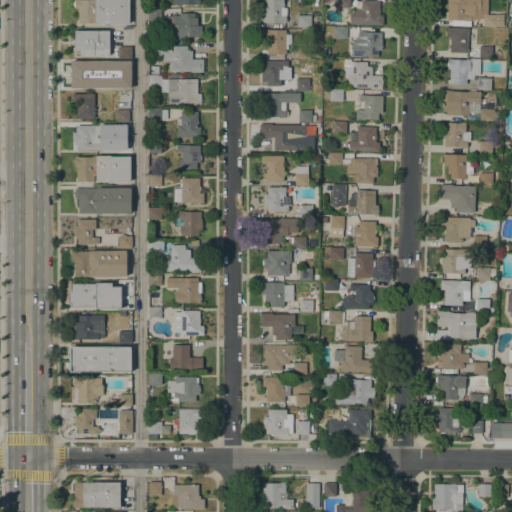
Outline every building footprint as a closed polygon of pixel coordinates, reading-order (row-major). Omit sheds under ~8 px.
[(129,0),(129,24),(95,24),(95,23),(78,23),(78,8),(74,8),(74,0),(129,0)] [(263,14),(262,14),(262,4),(266,4),(266,0),(283,0),(283,7),(286,7),(286,22),(263,22),(263,14)] [(379,0),(379,16),(383,16),(383,25),(349,24),(350,12),(354,8),(361,9),(361,0),(379,0)] [(471,21),(447,20),(447,0),(487,0),(487,14),(496,15),(496,14),(503,14),(503,26),(496,26),(496,27),(482,26),(483,18),(471,21)] [(161,10),(161,20),(148,21),(148,10),(161,10)] [(194,13),(194,17),(197,17),(197,25),(201,25),(201,37),(179,36),(179,39),(167,39),(167,28),(165,28),(165,18),(166,18),(166,16),(174,16),(174,15),(179,15),(179,13),(194,13)] [(311,15),(311,27),(297,27),(297,15),(311,15)] [(347,27),(346,38),(333,38),(333,27),(347,27)] [(468,28),(467,53),(449,52),(450,37),(446,37),(446,27),(468,28)] [(267,54),(267,39),(263,39),(263,29),(267,29),(267,30),(285,29),(285,34),(291,34),(291,44),(287,44),(287,49),(285,49),(285,53),(280,54),(280,55),(277,55),(277,54),(275,54),(275,55),(272,55),(272,54),(267,54)] [(109,31),(109,55),(80,55),(80,50),(74,50),(74,45),(73,45),(73,39),(74,39),(74,31),(109,31)] [(377,56),(364,56),(351,56),(351,42),(355,42),(355,37),(358,37),(358,31),(365,31),(365,32),(381,32),(381,40),(381,42),(382,43),(382,47),(381,48),(381,50),(377,50),(377,56)] [(172,46),(187,45),(187,50),(192,50),(192,59),(202,59),(203,72),(191,72),(191,71),(169,71),(169,61),(163,61),(163,51),(156,51),(156,42),(171,42),(171,50),(173,50),(172,46)] [(131,46),(131,58),(118,58),(118,46),(131,46)] [(492,46),(492,58),(478,58),(479,46),(492,46)] [(297,59),(296,47),(310,47),(310,59),(297,59)] [(479,75),(476,75),(476,79),(466,78),(466,84),(449,84),(450,69),(447,69),(448,58),(451,58),(451,59),(465,59),(480,59),(479,75)] [(348,78),(344,78),(344,75),(343,74),(343,59),(350,59),(350,61),(367,62),(367,66),(371,66),(371,75),(382,75),(382,89),(370,89),(370,87),(348,87),(348,78)] [(261,61),(288,61),(288,68),(284,68),(284,72),(281,72),(281,86),(266,86),(266,81),(261,81),(261,61)] [(110,82),(104,82),(104,83),(97,83),(97,86),(74,86),(74,78),(73,78),(73,69),(77,69),(77,62),(94,62),(110,62),(110,82)] [(197,79),(197,93),(201,93),(201,96),(202,97),(201,100),(200,101),(200,103),(168,103),(168,98),(166,98),(166,93),(168,93),(168,91),(160,91),(160,86),(148,86),(148,76),(161,76),(161,79),(197,79)] [(491,78),(490,90),(477,89),(478,77),(491,78)] [(131,78),(131,90),(118,90),(118,78),(131,78)] [(309,78),(309,90),(295,90),(295,78),(309,78)] [(329,101),(329,90),(342,90),(342,101),(329,101)] [(453,91),(468,92),(468,91),(480,92),(480,104),(481,105),(481,99),(496,100),(495,109),(493,109),(493,111),(499,112),(499,121),(493,121),(493,122),(479,121),(479,113),(473,112),(473,114),(470,114),(470,112),(469,112),(468,116),(445,115),(446,112),(442,111),(443,90),(453,90),(453,91)] [(279,93),(279,92),(299,92),(299,102),(285,102),(285,111),(287,111),(287,116),(286,116),(286,117),(279,117),(261,117),(261,100),(265,100),(265,93),(279,93)] [(94,118),(76,118),(76,99),(71,99),(72,93),(94,94),(94,118)] [(382,113),(378,113),(378,119),(365,119),(365,120),(355,119),(355,109),(363,110),(364,102),(358,101),(358,94),(364,95),(382,96),(382,113)] [(129,109),(129,121),(116,121),(116,109),(129,109)] [(161,109),(167,109),(167,118),(161,119),(148,120),(148,109),(161,109)] [(311,110),(311,115),(315,115),(315,121),(311,121),(311,122),(298,122),(298,110),(311,110)] [(200,136),(177,137),(177,118),(181,118),(181,112),(197,112),(197,120),(198,120),(198,123),(197,124),(197,127),(200,127),(200,136)] [(346,122),(345,133),(332,132),(333,122),(346,122)] [(444,146),(444,139),(443,139),(444,129),(447,129),(447,122),(461,123),(461,122),(465,122),(465,132),(470,132),(469,141),(467,141),(467,147),(444,146)] [(305,125),(305,150),(273,150),(273,137),(260,137),(260,123),(272,123),(272,125),(305,125)] [(76,150),(76,144),(74,144),(74,142),(72,142),(72,132),(76,132),(76,125),(100,125),(100,142),(113,142),(113,150),(76,150)] [(357,126),(376,127),(375,140),(379,140),(378,152),(348,151),(348,141),(349,141),(349,135),(349,132),(357,132),(357,126)] [(131,141),(131,152),(118,152),(118,141),(131,141)] [(492,141),(491,153),(478,153),(479,141),(492,141)] [(161,142),(161,152),(148,152),(148,142),(161,142)] [(197,169),(179,169),(179,159),(182,159),(182,151),(176,151),(176,144),(183,144),(183,145),(199,145),(199,153),(200,153),(200,155),(201,156),(201,159),(200,160),(200,162),(196,162),(197,169)] [(328,164),(328,153),(341,154),(341,164),(328,164)] [(465,155),(465,160),(472,160),(472,174),(465,173),(465,178),(450,178),(450,173),(447,173),(447,166),(443,165),(443,154),(465,155)] [(283,171),(285,171),(285,175),(283,175),(283,181),(264,181),(264,180),(261,180),(261,155),(283,156),(283,171)] [(130,181),(96,182),(96,174),(93,174),(93,181),(77,181),(76,167),(74,167),(74,156),(111,156),(130,156),(130,181)] [(376,158),(376,165),(375,165),(375,167),(377,167),(377,168),(378,168),(378,175),(376,175),(376,178),(374,178),(374,183),(354,182),(354,173),(346,172),(346,165),(350,165),(350,158),(376,158)] [(307,186),(294,186),(294,166),(307,166),(307,186)] [(492,173),(492,184),(479,184),(479,172),(492,173)] [(161,186),(148,186),(148,175),(161,175),(161,186)] [(199,178),(199,192),(203,192),(203,202),(181,203),(181,201),(173,201),(173,188),(181,188),(181,178),(199,178)] [(451,198),(440,198),(440,184),(452,185),(452,186),(474,186),(473,212),(470,212),(469,216),(456,215),(456,212),(455,212),(455,208),(453,208),(453,207),(451,207),(451,198)] [(345,185),(345,196),(331,195),(332,185),(345,185)] [(130,187),(130,212),(78,213),(78,207),(76,205),(76,200),(78,198),(74,198),(74,188),(130,187)] [(267,212),(267,206),(265,206),(265,203),(263,203),(263,195),(265,195),(265,187),(285,187),(285,196),(289,196),(289,205),(287,205),(287,212),(267,212)] [(350,193),(356,193),(356,190),(374,190),(374,205),(377,205),(377,207),(378,208),(378,211),(377,213),(377,215),(372,215),(372,214),(356,213),(356,214),(347,214),(347,199),(350,199),(350,193)] [(312,205),(312,216),(299,217),(299,205),(312,205)] [(161,208),(161,219),(148,219),(148,208),(161,208)] [(185,211),(185,212),(201,212),(201,221),(202,222),(202,226),(201,228),(201,229),(197,229),(198,235),(180,235),(180,225),(183,225),(183,217),(177,217),(177,211),(185,211)] [(330,237),(330,216),(343,217),(342,237),(330,237)] [(446,242),(446,241),(441,241),(441,237),(444,237),(444,226),(440,226),(440,217),(470,217),(470,219),(474,219),(474,227),(471,227),(471,233),(469,233),(469,237),(461,237),(461,242),(446,242)] [(264,243),(264,229),(262,229),(261,218),(265,218),(265,219),(279,219),(279,218),(297,218),(297,232),(287,232),(287,235),(281,235),(281,243),(264,243)] [(95,219),(95,229),(92,229),(92,237),(98,237),(98,244),(77,244),(77,238),(75,238),(75,236),(73,236),(73,226),(77,226),(77,219),(95,219)] [(354,246),(354,235),(353,235),(353,226),(358,226),(358,221),(375,221),(374,236),(377,236),(377,246),(354,246)] [(486,236),(486,247),(473,247),(473,235),(486,236)] [(131,236),(131,247),(119,248),(118,236),(131,236)] [(305,236),(305,248),(292,248),(292,237),(305,236)] [(148,252),(148,241),(163,241),(163,252),(148,252)] [(166,270),(166,258),(170,258),(170,244),(184,245),(184,250),(190,250),(190,258),(201,259),(200,271),(188,271),(188,270),(166,270)] [(329,259),(330,248),(343,248),(342,259),(329,259)] [(441,273),(441,264),(440,264),(440,255),(444,255),(444,249),(477,249),(477,258),(470,258),(470,268),(468,268),(468,273),(459,273),(459,278),(446,278),(446,273),(441,273)] [(126,250),(126,276),(74,277),(74,261),(71,261),(71,251),(126,250)] [(266,250),(290,250),(290,264),(288,264),(289,274),(287,274),(287,275),(266,275),(266,269),(264,269),(264,267),(262,267),(262,258),(266,257),(266,250)] [(354,252),(372,253),(372,260),(373,260),(374,262),(374,266),(373,267),(372,267),(371,268),(376,268),(376,271),(377,271),(376,275),(375,275),(375,278),(371,278),(371,279),(368,279),(368,278),(354,277),(346,276),(347,258),(354,258),(354,252)] [(489,268),(495,268),(495,278),(489,277),(489,279),(476,278),(476,267),(489,268)] [(298,280),(298,268),(311,268),(311,274),(317,274),(317,281),(311,281),(311,280),(298,280)] [(160,274),(161,285),(148,286),(147,275),(160,274)] [(200,303),(174,303),(174,291),(177,291),(177,288),(166,288),(166,277),(197,277),(197,282),(200,282),(200,295),(201,296),(201,299),(200,301),(200,303)] [(337,291),(324,290),(324,279),(337,280),(337,291)] [(462,281),(469,281),(468,299),(462,299),(462,305),(443,305),(444,289),(440,289),(440,280),(462,281)] [(292,285),(293,301),(283,301),(283,306),(268,307),(268,302),(265,302),(265,294),(260,294),(260,283),(283,282),(283,285),(292,285)] [(111,283),(111,286),(121,286),(121,308),(96,308),(96,306),(70,306),(70,303),(68,303),(68,291),(70,291),(70,283),(74,283),(111,283)] [(349,284),(369,285),(369,291),(371,291),(371,292),(372,292),(372,294),(373,294),(374,295),(373,296),(374,296),(374,299),(373,299),(374,300),(373,302),(372,301),(372,303),(369,302),(368,310),(342,308),(342,299),(344,299),(344,290),(348,290),(348,289),(347,289),(347,286),(348,286),(349,284)] [(489,299),(488,311),(475,310),(476,298),(489,299)] [(299,300),(318,300),(318,312),(312,312),(312,311),(299,311),(299,300)] [(160,307),(161,318),(148,318),(148,308),(160,307)] [(181,335),(181,332),(172,332),(173,312),(181,312),(181,310),(196,310),(196,311),(199,311),(199,325),(203,325),(203,335),(181,335)] [(341,311),(341,322),(328,322),(328,311),(341,311)] [(435,339),(435,330),(447,330),(447,326),(436,326),(436,311),(448,311),(448,313),(457,313),(457,311),(461,312),(461,313),(475,313),(474,325),(472,325),(471,338),(449,337),(448,339),(435,339)] [(272,314),(294,314),(293,326),(298,326),(298,334),(290,334),(290,340),(276,340),(276,335),(271,335),(271,326),(260,326),(260,313),(272,314)] [(75,331),(74,331),(74,322),(78,322),(78,316),(95,315),(95,324),(104,324),(104,338),(98,338),(98,340),(90,340),(90,339),(75,339),(75,331)] [(371,341),(340,340),(341,327),(343,327),(346,324),(346,321),(353,321),(353,316),(369,316),(369,331),(372,331),(372,333),(373,335),(372,338),(371,339),(371,341)] [(131,330),(131,342),(119,343),(118,331),(131,330)] [(460,344),(460,353),(468,353),(467,362),(461,362),(461,369),(441,368),(441,362),(439,362),(439,360),(437,360),(437,355),(439,355),(439,350),(441,350),(441,343),(460,344)] [(188,345),(188,357),(202,357),(202,370),(191,370),(191,369),(168,369),(169,358),(172,358),(172,353),(170,353),(170,351),(172,351),(172,344),(188,345)] [(281,364),(281,370),(265,370),(264,345),(288,345),(288,352),(291,352),(291,360),(288,360),(289,364),(281,364)] [(130,346),(130,372),(69,372),(69,346),(130,346)] [(361,373),(361,372),(339,371),(340,368),(337,368),(337,365),(340,365),(340,360),(333,360),(333,351),(334,351),(334,350),(344,350),(344,346),(361,346),(360,360),(374,360),(374,373),(361,373)] [(487,362),(486,367),(490,368),(490,373),(486,373),(486,374),(472,374),(473,362),(487,362)] [(306,363),(306,373),(292,373),(292,363),(306,363)] [(148,384),(148,374),(161,374),(161,385),(148,384)] [(353,379),(370,379),(370,387),(373,387),(373,397),(367,397),(367,403),(334,403),(334,386),(322,385),(323,374),(335,374),(335,378),(353,379)] [(439,398),(439,384),(435,384),(436,375),(465,375),(464,394),(460,399),(439,398)] [(175,376),(195,377),(198,377),(198,385),(199,385),(199,394),(195,394),(195,401),(170,401),(170,393),(166,393),(166,381),(175,381),(175,376)] [(266,401),(266,386),(262,386),(262,377),(284,377),(284,381),(289,381),(289,395),(284,395),(284,401),(266,401)] [(101,378),(101,384),(102,384),(102,395),(97,395),(97,397),(95,397),(95,402),(73,402),(73,378),(101,378)] [(482,394),(481,405),(468,404),(469,393),(482,394)] [(132,394),(131,406),(118,406),(118,394),(132,394)] [(308,394),(308,406),(295,406),(295,394),(308,394)] [(438,432),(438,426),(436,426),(436,424),(434,424),(434,414),(438,414),(438,407),(460,408),(459,421),(458,421),(458,425),(458,426),(458,428),(460,428),(460,430),(458,430),(458,432),(438,432)] [(78,433),(78,428),(75,428),(75,426),(74,426),(74,418),(77,418),(77,409),(96,409),(96,418),(93,418),(93,419),(97,419),(97,427),(98,427),(98,429),(101,429),(101,432),(98,432),(98,434),(78,433)] [(179,409),(201,409),(201,418),(197,418),(197,433),(179,434),(179,409)] [(268,434),(268,428),(266,428),(266,426),(264,426),(264,416),(268,416),(268,409),(286,410),(286,414),(292,414),(292,433),(288,433),(288,434),(268,434)] [(365,434),(342,433),(342,435),(338,435),(338,433),(327,433),(328,420),(348,421),(348,409),(370,410),(369,437),(365,437),(365,434)] [(131,433),(117,433),(117,424),(118,424),(118,410),(131,410),(131,433)] [(481,433),(470,433),(470,420),(482,420),(481,433)] [(161,422),(161,434),(147,433),(148,421),(161,422)] [(297,421),(308,421),(308,434),(297,434),(297,421)] [(511,437),(490,438),(490,422),(500,422),(500,423),(511,423),(511,437)] [(76,507),(76,508),(71,508),(71,496),(73,496),(73,482),(120,483),(120,507),(76,507)] [(161,482),(161,485),(161,488),(161,495),(148,495),(148,482),(161,482)] [(279,483),(279,482),(285,482),(285,491),(286,491),(286,499),(292,499),(292,508),(280,509),(280,507),(263,507),(263,510),(260,510),(259,495),(262,495),(262,483),(279,483)] [(319,507),(305,507),(306,483),(319,483),(319,507)] [(335,496),(323,496),(324,483),(335,483),(335,496)] [(450,511),(450,509),(431,509),(431,497),(433,497),(433,483),(454,484),(463,484),(463,493),(462,493),(462,511),(450,511)] [(478,483),(490,483),(490,496),(478,496),(478,483)] [(198,484),(198,496),(200,496),(200,499),(204,499),(204,509),(179,508),(171,508),(171,494),(173,494),(173,484),(198,484)] [(507,497),(495,497),(495,484),(507,484),(507,497)] [(335,511),(336,504),(344,504),(344,502),(343,502),(342,500),(341,498),(341,496),(341,494),(342,493),(343,492),(345,492),(345,488),(368,489),(367,511),(335,511)]
